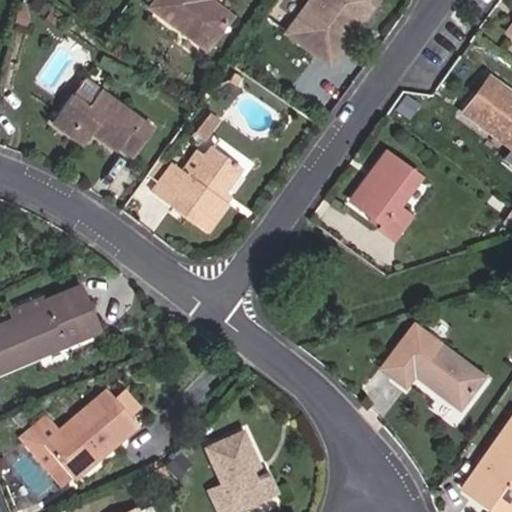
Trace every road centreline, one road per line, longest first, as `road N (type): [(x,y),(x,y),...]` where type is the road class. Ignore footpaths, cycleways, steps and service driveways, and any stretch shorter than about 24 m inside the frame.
road 1 (residential): [(209,319),(434,0)]
road 2 (residential): [(209,319),(0,180)]
road 3 (residential): [(374,476),(362,455),(209,319)]
